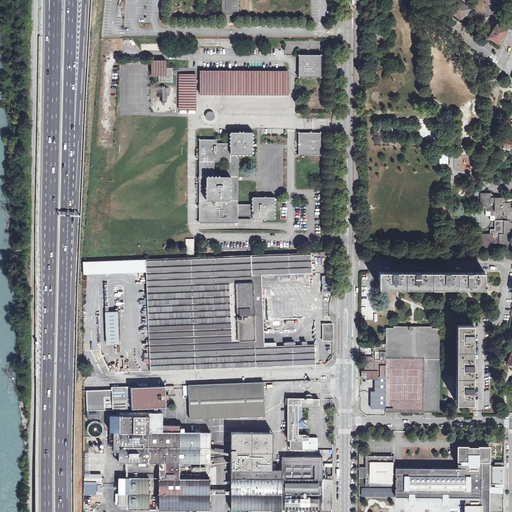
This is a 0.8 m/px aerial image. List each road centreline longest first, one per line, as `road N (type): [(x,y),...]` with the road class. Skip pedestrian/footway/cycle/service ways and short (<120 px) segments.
road 1 (track): [(31,511),(34,0)]
road 2 (motorway): [(53,29),(44,511)]
road 3 (motorway): [(61,511),(69,124)]
road 4 (tertiary): [(345,370),(348,0)]
road 5 (unclassified): [(345,370),(88,378)]
road 6 (residential): [(345,421),(511,420)]
road 7 (unknown): [(173,375),(185,423),(279,422)]
road 8 (motorway): [(69,124),(79,0)]
road 9 (motorway): [(69,124),(73,0)]
